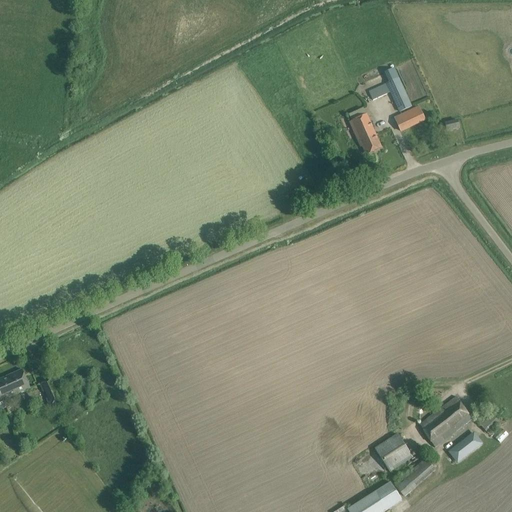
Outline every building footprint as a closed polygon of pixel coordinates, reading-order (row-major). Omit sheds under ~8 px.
[(400,112),(410,107),(397,79),(369,92),(373,101),(391,92),(400,112)] [(425,120),(419,108),(395,119),(401,131),(425,120)] [(350,123),(355,135),(359,144),(361,143),(366,155),(381,148),(367,116),(350,123)] [(447,131),(460,128),(458,120),(445,123),(447,131)] [(0,379),(0,393),(6,408),(15,427),(18,426),(12,413),(15,412),(11,403),(9,398),(30,389),(22,370),(0,379)] [(61,401),(51,378),(41,383),(45,391),(47,390),(49,397),(48,397),(51,406),(61,401)] [(456,397),(448,403),(420,425),(437,447),(472,420),(456,397)] [(503,421),(491,409),(478,421),(478,423),(489,435),(503,421)] [(483,440),(476,431),(452,449),(459,459),(483,440)] [(413,458),(398,434),(375,449),(390,473),(413,458)] [(396,485),(406,496),(435,470),(426,459),(396,485)] [(390,482),(348,509),(349,511),(385,511),(402,502),(390,482)]
